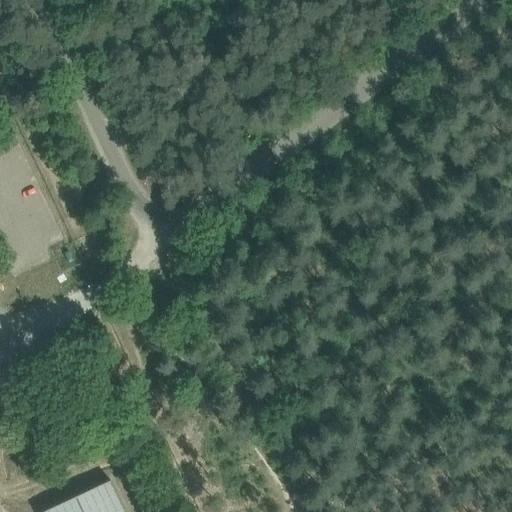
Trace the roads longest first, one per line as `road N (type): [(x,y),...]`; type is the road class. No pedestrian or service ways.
road 1 (unclassified): [(37,0),(155,249),(474,0)]
road 2 (track): [(110,287),(0,57)]
road 3 (track): [(272,511),(209,378)]
road 4 (track): [(209,378),(170,346),(140,264)]
